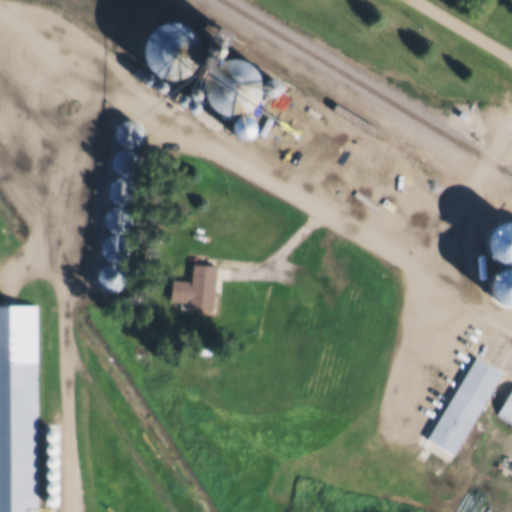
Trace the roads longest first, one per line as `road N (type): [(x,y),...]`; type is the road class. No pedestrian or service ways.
road 1 (residential): [(511,321),(0,5)]
road 2 (residential): [(422,270),(511,120)]
